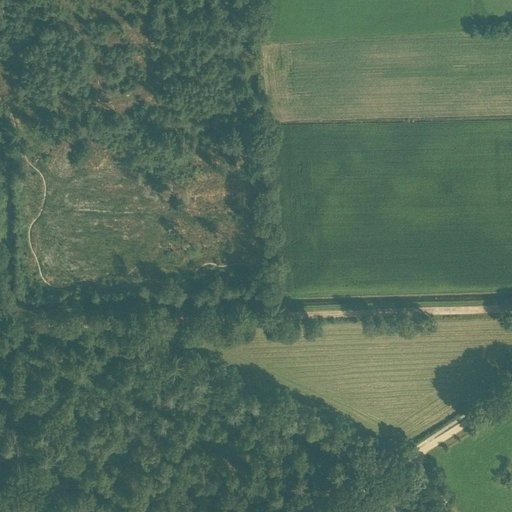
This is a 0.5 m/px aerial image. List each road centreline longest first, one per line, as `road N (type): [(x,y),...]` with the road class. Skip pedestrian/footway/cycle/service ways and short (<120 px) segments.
road 1 (track): [(291,315),(0,328)]
road 2 (track): [(511,305),(291,315)]
road 3 (track): [(411,458),(511,393)]
